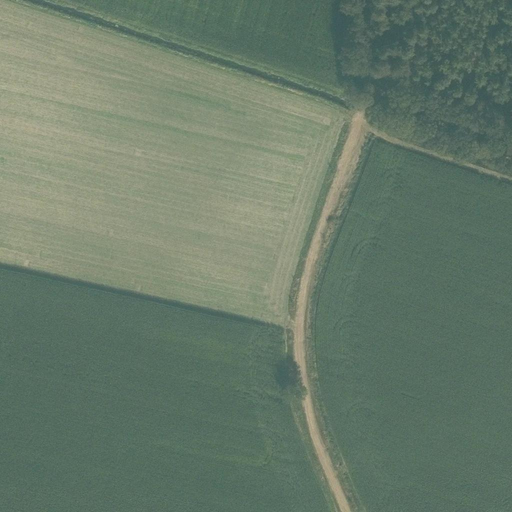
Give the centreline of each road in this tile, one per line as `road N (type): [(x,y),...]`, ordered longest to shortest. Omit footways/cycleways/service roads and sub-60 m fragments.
road 1 (track): [(369,90),(307,270),(298,334),(308,409),(346,511)]
road 2 (track): [(511,137),(369,90)]
